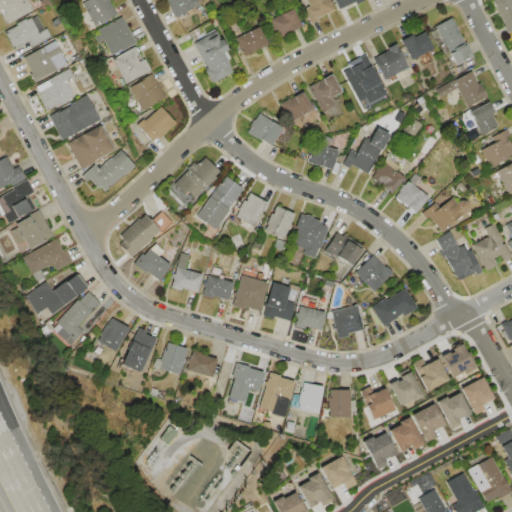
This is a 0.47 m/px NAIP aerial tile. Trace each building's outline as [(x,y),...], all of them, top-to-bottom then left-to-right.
[(27,0),(33,10),(6,24),(0,14),(0,0),(27,0)] [(81,3),(86,0),(109,0),(116,14),(94,26),(81,3)] [(194,0),(198,6),(193,8),(192,7),(174,17),(165,0),(194,0)] [(328,0),(333,10),(311,21),(304,8),(309,5),(306,0),(328,0)] [(333,0),(362,0),(363,1),(356,4),(354,1),(338,9),(333,0)] [(491,0),(511,0),(511,1),(511,30),(507,33),(503,26),(504,25),(491,0)] [(269,20),(292,9),(301,27),(279,38),(269,20)] [(50,38),(30,49),(26,42),(13,49),(3,31),(15,25),(14,24),(24,18),(25,20),(30,18),(35,16),(42,29),(45,28),(50,38)] [(135,43),(120,51),(120,50),(111,55),(102,40),(97,43),(92,36),(98,32),(97,30),(120,17),(135,43)] [(434,26),(451,17),(472,56),(456,65),(434,26)] [(235,38),(258,27),(266,44),(256,49),(257,49),(243,56),(235,38)] [(192,43),(203,37),(202,36),(214,30),(219,40),(221,39),(227,49),(225,51),(229,58),(227,59),(231,66),(228,68),(231,73),(211,84),(203,68),(206,67),(192,43)] [(410,59),(400,41),(410,35),(411,37),(414,35),(415,38),(424,33),(432,48),(410,59)] [(33,81),(29,74),(30,73),(22,58),(54,41),(66,64),(33,81)] [(395,43),(407,66),(384,79),(373,58),(388,50),(386,48),(395,43)] [(125,84),(111,60),(134,47),(141,60),(144,58),(150,69),(125,84)] [(368,62),(379,82),(355,95),(342,72),(351,67),(353,70),(368,62)] [(46,111),(36,93),(38,92),(35,87),(67,68),(72,76),(63,81),(72,96),(68,98),(69,100),(60,106),(58,104),(46,111)] [(470,71),(477,84),(479,83),(486,96),(466,107),(456,88),(439,97),(435,90),(470,71)] [(142,111),(128,88),(143,80),(142,79),(151,74),(165,97),(142,111)] [(331,74),(340,92),(329,98),(334,106),(322,112),(309,86),(331,74)] [(311,110),(289,122),(280,103),(289,98),(289,99),(293,97),(293,96),(301,92),(311,110)] [(358,97),(364,93),(369,102),(362,105),(358,97)] [(85,95),(99,119),(61,140),(48,117),(85,95)] [(419,105),(415,99),(420,95),(424,101),(419,105)] [(470,112),(488,103),(494,115),(492,116),(497,125),(481,134),(470,112)] [(160,107),(175,123),(158,138),(157,137),(151,142),(136,125),(143,119),(145,120),(160,107)] [(281,128),(269,146),(256,137),(256,139),(246,132),(250,126),(249,125),(253,119),(254,120),(258,113),(281,128)] [(411,137),(401,130),(411,117),(421,125),(411,137)] [(469,119),(473,127),(467,130),(463,123),(469,119)] [(66,144),(98,125),(112,150),(93,161),(94,161),(81,169),(66,144)] [(366,173),(350,164),(348,167),(343,164),(351,149),(356,152),(364,137),(369,140),(376,127),(389,134),(380,151),(378,150),(366,173)] [(505,128),(508,135),(506,137),(511,147),(509,148),(511,153),(511,155),(489,167),(480,150),(492,143),(489,137),(505,128)] [(306,162),(315,135),(331,141),(329,147),(337,150),(330,169),(316,164),(316,166),(306,162)] [(103,191),(99,186),(97,188),(89,179),(86,181),(81,176),(94,164),(97,168),(109,158),(110,159),(120,150),(134,165),(123,174),(103,191)] [(25,179),(12,186),(10,182),(0,188),(0,157),(5,155),(13,169),(17,166),(25,179)] [(194,198),(187,191),(184,194),(173,183),(187,170),(186,168),(192,162),(195,165),(204,156),(220,172),(194,198)] [(370,177),(383,161),(404,178),(391,194),(370,177)] [(511,162),(511,191),(508,194),(496,171),(511,162)] [(470,172),(477,168),(479,173),(472,177),(470,172)] [(241,186),(225,210),(209,200),(214,193),(212,192),(219,183),(220,184),(225,176),(241,186)] [(8,223),(0,208),(0,196),(12,189),(11,188),(26,180),(33,192),(26,195),(34,208),(8,223)] [(407,180),(427,196),(414,213),(394,197),(398,192),(397,191),(403,184),(404,185),(407,180)] [(265,202),(252,226),(235,216),(239,210),(237,209),(243,200),(244,200),(249,193),(265,202)] [(486,198),(490,196),(494,202),(490,204),(486,198)] [(451,197),(456,203),(459,200),(464,200),(467,204),(467,210),(440,232),(428,217),(425,219),(421,214),(434,203),(438,208),(451,197)] [(293,214),(282,238),(265,230),(267,224),(266,224),(270,213),(272,214),(275,206),(293,214)] [(51,236),(28,249),(24,241),(17,245),(9,231),(16,227),(15,224),(24,219),(23,217),(36,210),(51,236)] [(130,256),(118,243),(122,239),(119,235),(138,218),(139,219),(144,214),(150,220),(160,211),(171,223),(160,233),(158,231),(130,256)] [(325,227),(317,248),(316,248),(313,258),(301,254),(303,249),(291,245),(297,229),(294,228),(299,214),(303,215),(306,214),(309,215),(310,218),(320,221),(319,224),(325,227)] [(511,220),(511,253),(506,241),(511,239),(503,225),(511,220)] [(485,271),(471,245),(487,236),(483,228),(492,224),(499,238),(498,239),(501,244),(502,243),(510,258),(503,262),(499,254),(490,259),(494,266),(485,271)] [(349,264),(333,253),(331,256),(323,251),(336,232),(349,241),(351,238),(362,245),(349,264)] [(434,239),(448,232),(456,247),(459,246),(467,259),(472,256),(480,271),(475,274),(473,272),(463,277),(462,275),(456,279),(434,239)] [(239,234),(243,246),(234,250),(229,238),(239,234)] [(55,238),(61,249),(63,248),(71,262),(55,271),(51,263),(31,275),(21,257),(55,238)] [(273,249),(276,239),(283,241),(280,251),(273,249)] [(148,249),(155,243),(163,252),(158,256),(169,265),(157,280),(145,271),(144,272),(133,263),(141,253),(143,255),(148,249)] [(180,253),(187,255),(183,269),(200,274),(195,291),(180,287),(179,290),(170,287),(172,278),(170,278),(172,274),(173,274),(180,253)] [(371,255),(383,268),(385,266),(391,272),(372,290),(354,272),(371,255)] [(86,289),(63,305),(64,306),(50,315),(45,308),(36,314),(24,296),(34,288),(37,292),(47,285),(51,291),(75,274),(86,289)] [(207,275),(232,282),(227,300),(212,296),(211,297),(201,294),(204,286),(202,286),(203,281),(205,282),(207,275)] [(240,275),(266,283),(258,311),(243,306),(243,308),(231,305),(240,275)] [(262,316),(272,282),(288,287),(284,300),(293,303),(288,320),(273,316),(272,319),(262,316)] [(382,325),(370,307),(384,297),(386,300),(403,288),(416,307),(404,315),(402,312),(382,325)] [(88,291),(100,303),(76,326),(82,332),(69,345),(52,328),(57,324),(55,322),(77,299),(78,301),(88,291)] [(330,311),(356,305),(362,329),(348,332),(348,336),(336,338),(334,329),(331,329),(330,326),(333,325),(330,311)] [(299,306),(324,313),(319,330),(303,325),(302,328),(293,326),(299,306)] [(124,327),(110,351),(94,341),(108,317),(124,327)] [(511,319),(511,339),(509,341),(499,324),(506,320),(507,322),(511,319)] [(152,340),(140,365),(122,356),(126,349),(124,349),(127,342),(125,341),(127,336),(131,338),(134,331),(152,340)] [(184,349),(175,375),(155,369),(164,343),(184,349)] [(461,344),(474,368),(463,373),(462,371),(451,377),(439,356),(447,352),(448,354),(452,352),(451,349),(461,344)] [(212,359),(207,378),(182,371),(189,349),(200,352),(199,354),(212,359)] [(436,358),(448,379),(426,391),(418,377),(421,375),(417,368),(436,358)] [(262,372),(256,392),(247,389),(242,403),(227,398),(233,377),(230,377),(235,362),(248,366),(248,368),(262,372)] [(294,382),(283,417),(270,413),(270,411),(258,407),(269,372),(279,375),(279,377),(294,382)] [(409,372),(422,396),(412,402),(410,399),(399,405),(387,384),(395,380),(396,382),(400,380),(399,378),(409,372)] [(459,389),(482,377),(493,397),(481,404),(484,409),(473,414),(459,389)] [(322,387),(317,414),(297,410),(298,402),(297,402),(299,389),(301,390),(302,383),(322,387)] [(392,409),(371,419),(364,405),(369,403),(366,396),(383,388),(392,409)] [(349,389),(349,400),(354,400),(354,411),(349,411),(349,417),(329,417),(329,410),(327,410),(328,397),(329,397),(329,389),(349,389)] [(468,413),(457,419),(458,420),(448,426),(435,402),(445,397),(446,398),(457,392),(468,413)] [(432,403),(444,424),(432,430),(436,437),(425,442),(411,415),(432,403)] [(422,444),(413,450),(410,444),(399,450),(388,430),(399,424),(398,422),(408,417),(422,444)] [(511,438),(499,446),(494,437),(508,429),(511,436),(511,438)] [(384,433),(395,453),(383,459),(386,464),(376,469),(362,442),(371,436),(373,439),(384,433)] [(511,440),(511,477),(502,461),(506,459),(499,447),(511,440)] [(341,455),(356,483),(346,489),(342,483),(331,489),(319,467),(341,455)] [(511,491),(498,498),(496,495),(485,502),(466,470),(489,457),(501,477),(502,476),(511,491)] [(317,473),(332,501),(322,507),(319,501),(316,503),(316,504),(309,509),(297,486),(308,480),(307,479),(317,473)] [(462,473),(473,492),(474,492),(482,506),(472,511),(454,511),(450,505),(456,502),(445,483),(462,473)] [(388,507),(403,499),(397,487),(382,495),(388,507)] [(433,489),(445,509),(446,508),(448,511),(425,511),(417,498),(433,489)] [(294,492),(304,511),(277,511),(272,501),(281,496),(282,498),(294,492)]
